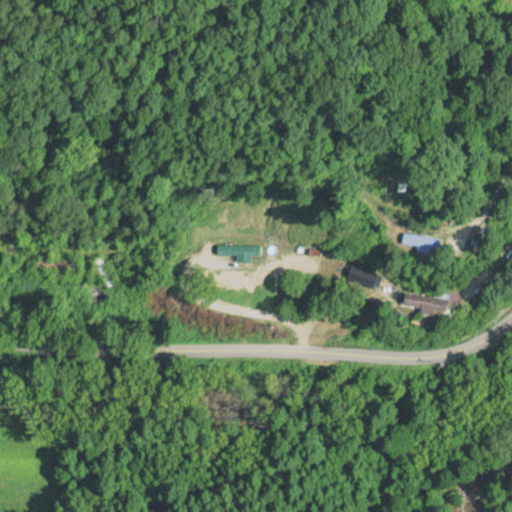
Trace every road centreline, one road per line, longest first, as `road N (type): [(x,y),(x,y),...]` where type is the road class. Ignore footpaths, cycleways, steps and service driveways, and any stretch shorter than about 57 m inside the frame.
road 1 (residential): [(0,294),(453,334),(511,267)]
road 2 (residential): [(502,286),(481,120),(511,67)]
